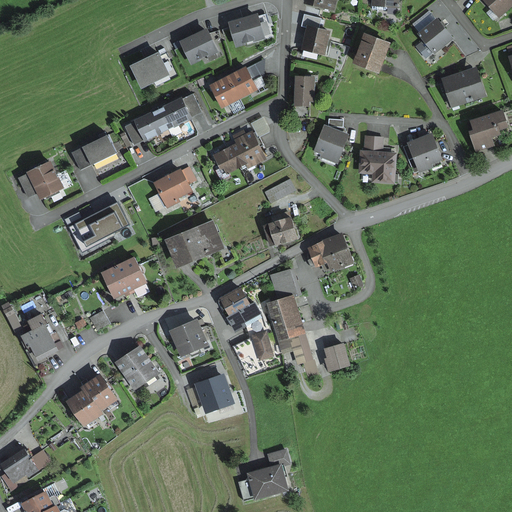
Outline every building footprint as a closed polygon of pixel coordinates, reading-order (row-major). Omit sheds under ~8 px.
[(310,0),(310,3),(332,9),(334,0),(310,0)] [(511,0),(484,0),(496,14),(511,1),(511,0)] [(232,23),(237,40),(266,32),(262,15),(232,23)] [(437,21),(422,33),(427,39),(420,44),(429,55),(451,38),(437,21)] [(310,25),(305,48),(329,54),(335,31),(310,25)] [(183,41),(193,61),(219,49),(209,28),(183,41)] [(388,43),(365,34),(355,61),(378,69),(388,43)] [(136,67),(146,87),(172,74),(163,54),(136,67)] [(482,65),(442,78),(450,104),(490,92),(482,65)] [(239,95),(255,88),(246,69),(230,77),(239,95)] [(320,76),(300,76),(300,102),(320,102),(320,76)] [(223,103),(239,95),(230,77),(214,85),(223,103)] [(169,127),(191,117),(184,100),(161,110),(169,127)] [(146,138),(169,127),(161,110),(138,121),(146,138)] [(502,112),(472,121),(474,130),(471,131),(476,150),(494,145),(491,136),(499,134),(498,129),(507,126),(502,112)] [(327,125),(317,151),(342,159),(351,134),(327,125)] [(247,166),(266,157),(255,133),(236,142),(237,145),(246,163),(247,166)] [(405,145),(417,173),(443,162),(431,134),(405,145)] [(91,146),(99,163),(118,154),(111,137),(91,146)] [(363,150),(362,171),(377,171),(376,180),(397,181),(398,150),(384,150),(385,140),(366,139),(366,150),(363,150)] [(227,171),(246,163),(237,145),(219,154),(227,171)] [(33,171),(45,196),(66,187),(54,161),(33,171)] [(169,201),(194,190),(185,170),(160,182),(169,201)] [(136,227),(120,198),(68,225),(83,255),(136,227)] [(273,224),(278,242),(304,235),(299,217),(273,224)] [(212,224),(171,240),(179,261),(220,246),(212,224)] [(327,272),(353,262),(342,235),(310,249),(314,258),(309,260),(312,268),(323,263),(327,272)] [(103,273),(115,298),(130,290),(147,282),(135,258),(103,273)] [(359,276),(352,279),(355,288),(363,285),(359,276)] [(272,355),(266,333),(268,332),(262,313),(261,313),(256,303),(250,306),(241,289),(220,300),(225,310),(228,308),(232,316),(229,318),(236,331),(246,325),(250,340),(234,347),(248,376),(266,367),(261,358),(272,355)] [(294,297),(270,304),(280,339),(286,375),(306,372),(303,362),(312,360),(294,297)] [(103,311),(90,318),(98,331),(110,323),(103,311)] [(34,330),(45,324),(47,323),(42,314),(30,321),(34,330)] [(83,320),(76,323),(79,328),(86,325),(83,320)] [(178,342),(184,354),(206,344),(197,321),(174,331),(178,342)] [(33,347),(40,360),(64,347),(57,332),(51,335),(45,324),(34,330),(23,336),(29,348),(32,346),(33,347)] [(344,344),(326,349),(332,371),(350,365),(344,344)] [(131,355),(119,362),(136,387),(146,381),(143,377),(155,370),(140,348),(131,355)] [(87,391),(99,409),(116,398),(102,377),(92,384),(85,388),(87,391)] [(232,402),(223,377),(209,382),(199,385),(208,410),(232,402)] [(99,409),(87,391),(81,396),(71,402),(85,423),(101,412),(99,409)] [(5,464),(19,484),(49,464),(34,443),(5,464)] [(273,468),(281,465),(289,463),(286,450),(269,455),(273,468)] [(252,483),(257,498),(288,489),(281,465),(273,468),(250,474),(252,483)] [(257,498),(252,483),(240,487),(244,501),(257,498)] [(47,511),(57,507),(62,505),(58,496),(54,495),(49,498),(45,493),(24,503),(27,508),(28,511),(47,511)]
